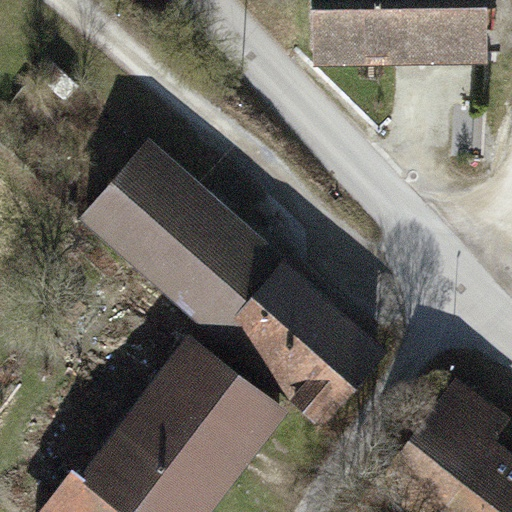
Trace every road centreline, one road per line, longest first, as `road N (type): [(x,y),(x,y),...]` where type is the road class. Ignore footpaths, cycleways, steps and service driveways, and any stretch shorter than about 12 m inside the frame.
road 1 (track): [(65,0),(385,264),(458,284)]
road 2 (tertiary): [(511,330),(458,284),(398,190),(281,86),(202,0)]
